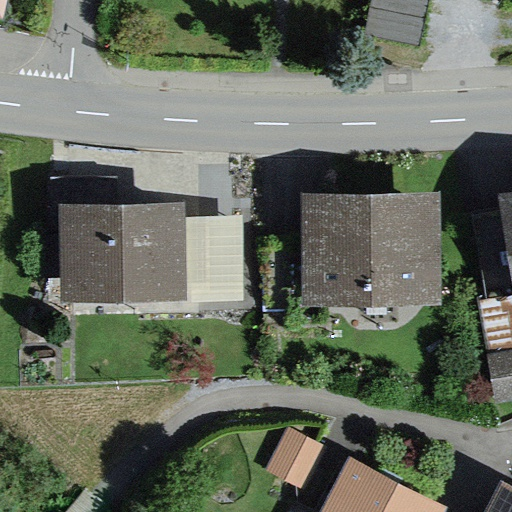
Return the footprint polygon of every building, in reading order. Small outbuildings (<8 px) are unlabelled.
[(367,0),(362,24),(421,38),(430,0),(367,0)] [(263,241),(264,309),(292,309),(292,318),(321,317),(321,285),(421,284),(420,204),(320,205),(321,260),(292,260),(292,241),(263,241)] [(511,204),(471,211),(485,296),(511,291),(511,204)] [(46,237),(47,270),(72,269),(72,284),(172,283),(172,278),(201,278),(200,221),(171,222),(174,206),(71,208),(72,236),(46,237)] [(511,293),(482,298),(498,391),(511,388),(511,293)] [(302,482),(320,446),(289,430),(271,466),(302,482)] [(427,511),(430,507),(354,467),(331,511),(427,511)] [(511,511),(511,493),(506,490),(494,511),(511,511)]
